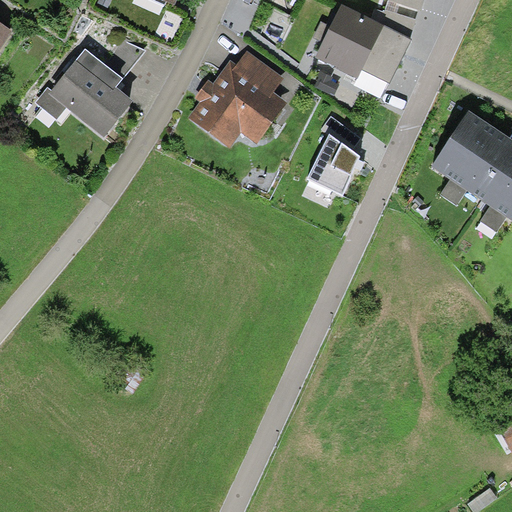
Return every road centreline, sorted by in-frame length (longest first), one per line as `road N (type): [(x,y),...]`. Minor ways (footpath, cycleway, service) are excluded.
road 1 (residential): [(465,0),(233,511)]
road 2 (residential): [(223,0),(88,239),(0,340)]
